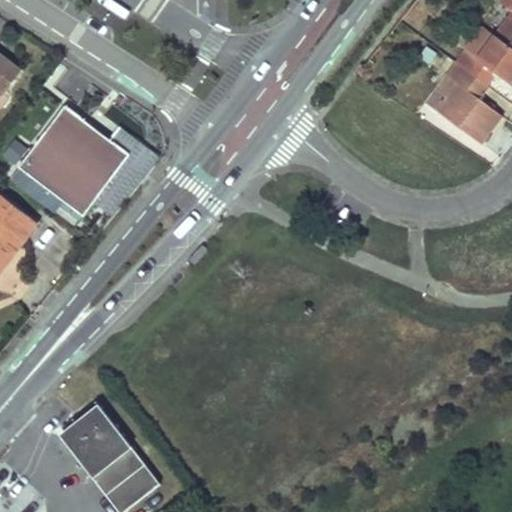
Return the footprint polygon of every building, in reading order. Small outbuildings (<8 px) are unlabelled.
[(511,10),(511,12),(495,35),(511,48),(511,0),(500,0),(500,1),(511,10)] [(465,51),(456,62),(482,81),(489,70),(496,75),(511,74),(511,48),(495,35),(477,59),(465,51)] [(0,87),(1,88),(18,66),(0,52),(0,87)] [(456,62),(447,76),(458,83),(438,111),(482,143),(503,115),(481,97),(475,93),(483,82),(482,81),(456,62)] [(489,70),(482,81),(483,82),(487,85),(496,75),(489,70)] [(447,76),(426,103),(438,111),(458,83),(447,76)] [(483,82),(475,93),(481,97),(489,86),(487,85),(483,82)] [(59,194),(81,211),(128,150),(63,101),(17,162),(41,180),(59,194)] [(59,194),(41,180),(36,186),(55,200),(59,194)] [(0,193),(0,264),(1,265),(35,220),(0,193)] [(100,404),(63,432),(121,508),(158,480),(100,404)] [(10,458),(0,468),(0,511),(3,511),(34,479),(10,458)]
